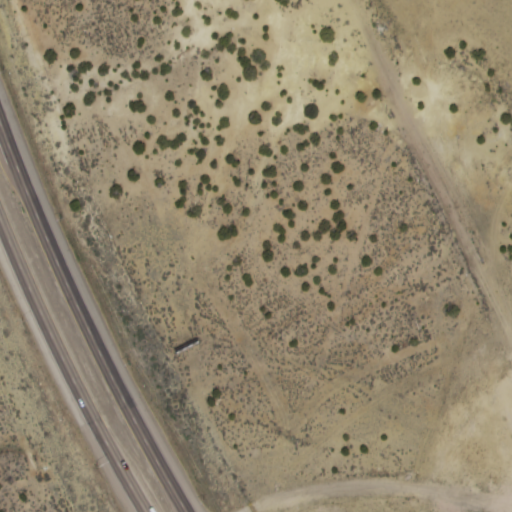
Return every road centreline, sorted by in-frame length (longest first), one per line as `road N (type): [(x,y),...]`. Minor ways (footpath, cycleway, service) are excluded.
road 1 (trunk): [(183,511),(42,247),(0,140)]
road 2 (track): [(511,328),(346,0)]
road 3 (trunk): [(0,215),(68,372),(146,511)]
road 4 (track): [(251,511),(355,480),(504,511)]
